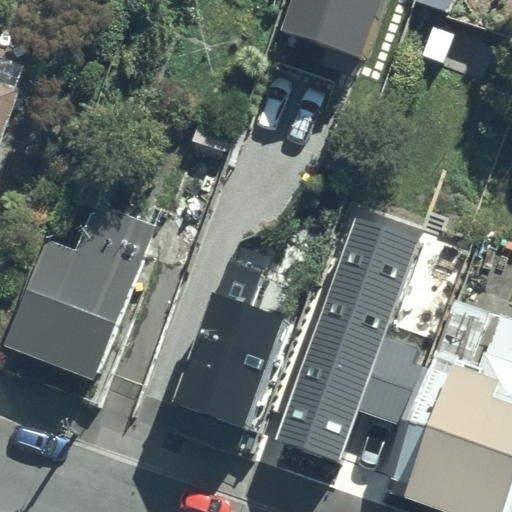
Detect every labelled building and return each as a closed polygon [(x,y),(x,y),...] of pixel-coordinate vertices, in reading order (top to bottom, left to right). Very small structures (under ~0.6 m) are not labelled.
[(258,187),(295,86),(261,74),(242,125),(207,113),(198,140),(231,152),(223,174),(258,187)] [(0,164),(27,93),(0,82),(0,164)] [(266,405),(328,224),(254,198),(192,379),(266,405)] [(48,241),(6,352),(105,390),(164,236),(99,211),(82,254),(48,241)] [(403,313),(328,286),(275,433),(281,436),(277,448),(378,484),(382,474),(388,476),(430,361),(391,347),(403,313)] [(485,375),(463,367),(413,507),(426,511),(511,511),(511,326),(504,323),(485,375)]
